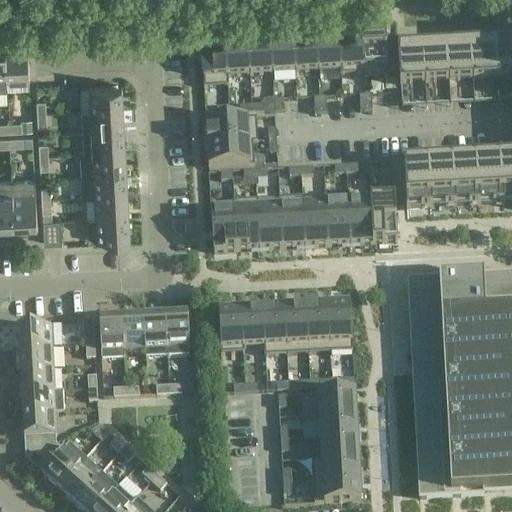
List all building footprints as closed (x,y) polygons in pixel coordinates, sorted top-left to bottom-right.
[(384,29),(361,30),(363,70),(387,69),(384,29)] [(340,72),(363,70),(361,30),(338,31),(340,72)] [(315,32),(317,73),(340,72),(338,31),(315,32)] [(292,34),(295,74),(317,73),(315,32),(292,34)] [(270,35),(272,76),(295,74),(292,34),(270,35)] [(247,36),(249,77),(272,76),(270,35),(247,36)] [(224,38),(226,78),(249,77),(247,36),(224,38)] [(201,39),(203,80),(226,78),(224,38),(201,39)] [(511,84),(511,45),(493,47),(495,85),(511,84)] [(495,85),(493,47),(469,48),(471,87),(495,85)] [(471,87),(469,48),(445,49),(447,88),(471,87)] [(27,49),(5,50),(8,83),(29,82),(27,49)] [(447,88),(445,49),(421,51),(423,89),(447,88)] [(423,89),(421,51),(397,52),(399,91),(423,89)] [(88,89),(80,89),(82,112),(123,109),(121,87),(88,89)] [(358,98),(359,106),(371,105),(370,97),(358,98)] [(313,101),(314,109),(326,108),(325,100),(313,101)] [(45,101),(36,102),(37,114),(46,114),(45,101)] [(282,114),(281,102),(273,102),(274,114),(282,114)] [(359,106),(359,114),(371,113),(371,105),(359,106)] [(251,108),(252,116),(264,115),(263,107),(251,108)] [(239,108),(240,116),(252,116),(251,108),(239,108)] [(123,109),(82,112),(83,133),(124,131),(123,109)] [(217,110),(217,118),(229,117),(229,109),(217,110)] [(46,114),(37,114),(38,126),(46,126),(46,114)] [(247,144),(246,121),(205,123),(207,147),(247,144)] [(0,132),(9,132),(9,124),(0,123),(0,132)] [(31,131),(31,123),(21,123),(9,124),(9,132),(31,131)] [(124,131),(83,133),(83,134),(91,133),(92,154),(125,153),(124,131)] [(276,143),(275,131),(267,131),(268,143),(276,143)] [(10,138),(0,138),(0,147),(10,147),(10,138)] [(10,138),(10,147),(22,146),(22,138),(10,138)] [(269,155),(277,155),(276,143),(268,143),(269,155)] [(47,144),(38,144),(40,170),(49,169),(47,144)] [(249,168),(247,144),(207,147),(208,170),(249,168)] [(125,153),(92,154),(80,155),(81,177),(126,174),(125,153)] [(511,160),(501,161),(504,205),(511,204),(511,160)] [(501,161),(478,162),(480,206),(504,205),(501,161)] [(478,162),(454,164),(456,207),(480,206),(478,162)] [(454,164),(430,165),(432,209),(456,207),(454,164)] [(392,165),(380,165),(380,173),(392,173),(392,165)] [(430,165),(403,166),(406,210),(432,209),(430,165)] [(346,167),(334,168),(334,176),(346,175),(346,167)] [(358,175),(358,167),(346,167),(346,175),(358,175)] [(313,177),(312,169),(300,170),(301,178),(313,177)] [(300,170),(288,171),(289,179),(301,178),(300,170)] [(255,174),(255,182),(267,181),(267,173),(255,174)] [(127,196),(126,174),(81,177),(83,198),(127,196)] [(232,174),(220,175),(220,183),(232,182),(232,174)] [(255,174),(243,174),(243,182),(255,182),(255,174)] [(37,226),(35,193),(35,181),(12,182),(15,227),(37,226)] [(0,227),(15,227),(12,182),(0,182),(0,227)] [(41,188),(42,213),(43,219),(52,218),(52,212),(51,212),(50,187),(41,188)] [(127,196),(94,198),(95,219),(95,220),(129,218),(127,196)] [(394,204),(371,205),(373,246),(397,244),(394,204)] [(371,205),(348,206),(350,247),(373,246),(371,205)] [(348,206),(325,208),(327,248),(350,247),(348,206)] [(325,208),(302,209),(305,249),(327,248),(325,208)] [(302,209),(280,210),(282,251),(305,249),(302,209)] [(280,210),(257,211),(259,252),(282,251),(280,210)] [(257,211),(234,213),(236,253),(259,252),(257,211)] [(211,214),(213,255),(236,253),(234,213),(211,214)] [(129,218),(95,220),(95,219),(87,219),(89,242),(130,240),(129,218)] [(44,245),(61,244),(60,221),(43,222),(44,245)] [(191,223),(176,224),(177,238),(192,237),(191,223)] [(327,308),(329,345),(351,343),(349,307),(327,308)] [(305,309),(307,346),(329,345),(327,308),(305,309)] [(284,310),(286,347),(307,346),(305,309),(284,310)] [(262,312),(264,348),(286,347),(284,310),(262,312)] [(511,310),(408,316),(418,501),(453,499),(453,494),(511,490),(511,310)] [(241,313),(243,350),(264,348),(262,312),(241,313)] [(218,314),(220,351),(243,350),(241,313),(218,314)] [(190,357),(187,316),(165,317),(167,358),(190,357)] [(167,358),(165,317),(143,318),(145,352),(145,359),(167,358)] [(143,318),(121,320),(123,353),(145,352),(143,318)] [(123,353),(121,320),(99,321),(101,362),(124,361),(123,353)] [(93,321),(84,321),(86,348),(94,348),(93,321)] [(17,329),(19,352),(52,350),(51,328),(17,329)] [(94,348),(86,348),(86,360),(95,359),(94,348)] [(52,350),(19,352),(20,374),(53,372),(52,350)] [(53,372),(20,374),(21,395),(54,394),(53,372)] [(97,401),(96,376),(87,377),(89,401),(97,401)] [(344,382),(331,383),(332,391),(344,390),(344,382)] [(331,383),(319,384),(319,392),(332,391),(331,383)] [(300,384),(288,385),(288,393),(301,392),(300,384)] [(288,385),(276,386),(276,394),(288,393),(288,385)] [(169,396),(168,387),(156,388),(156,397),(169,396)] [(169,396),(182,396),(181,387),(168,387),(169,396)] [(258,387),(245,388),(246,396),(258,395),(258,387)] [(245,388),(233,388),(233,396),(246,396),(245,388)] [(126,399),(139,398),(138,389),(125,390),(126,399)] [(126,399),(125,390),(113,390),(113,399),(126,399)] [(54,394),(21,395),(22,417),(55,415),(54,394)] [(317,396),(318,419),(355,416),(354,394),(317,396)] [(277,398),(278,410),(286,410),(285,398),(277,398)] [(55,415),(22,417),(23,440),(24,440),(25,460),(56,445),(55,438),(57,438),(55,415)] [(318,419),(320,440),(357,438),(355,416),(318,419)] [(100,445),(109,436),(102,430),(94,439),(100,445)] [(279,430),(280,442),(288,442),(287,430),(279,430)] [(320,440),(321,462),(358,460),(357,438),(320,440)] [(119,455),(125,449),(115,440),(109,446),(119,455)] [(280,454),(288,454),(288,442),(280,442),(280,454)] [(56,447),(56,445),(25,460),(25,461),(41,476),(58,491),(85,461),(68,445),(62,452),(56,447)] [(128,463),(134,457),(125,449),(119,455),(128,463)] [(321,462),(322,483),(359,481),(358,460),(321,462)] [(85,461),(58,491),(74,506),(101,475),(85,461)] [(151,484),(157,478),(147,469),(141,475),(151,484)] [(282,474),(282,486),(290,485),(290,473),(282,474)] [(101,475),(74,506),(81,511),(97,511),(118,490),(101,475)] [(160,492),(166,486),(157,478),(151,484),(160,492)] [(322,483),(323,506),(360,504),(359,481),(322,483)] [(283,498),(291,497),(290,485),(282,486),(283,498)] [(126,511),(134,504),(118,490),(97,511),(126,511)] [(148,511),(137,501),(134,504),(126,511),(148,511)]
